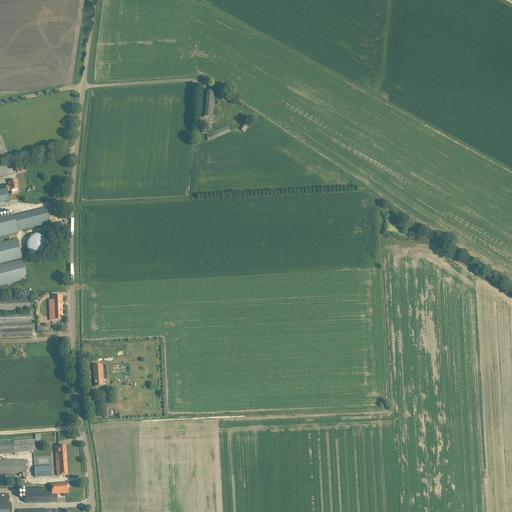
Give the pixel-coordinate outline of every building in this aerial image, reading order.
[(214,92),(211,92),(206,91),(204,117),(212,118),(214,106),(213,106),(214,92)] [(240,129),(244,133),(250,124),(246,121),(240,129)] [(206,135),(209,141),(230,132),(227,126),(206,135)] [(11,191),(12,194),(19,193),(16,180),(9,182),(9,185),(6,186),(7,191),(11,191)] [(0,202),(9,200),(7,191),(6,186),(5,184),(0,185),(0,202)] [(0,237),(18,233),(18,231),(46,224),(50,223),(47,207),(42,209),(0,218),(0,237)] [(49,239),(34,232),(27,250),(45,257),(50,243),(47,242),(49,239)] [(0,286),(7,285),(8,285),(13,284),(12,283),(28,279),(17,239),(2,243),(2,242),(0,242),(0,286)] [(54,308),(49,308),(49,320),(63,320),(62,296),(53,297),(54,308)] [(0,299),(0,310),(31,309),(30,299),(0,299)] [(0,315),(0,338),(32,337),(31,314),(0,315)] [(93,346),(94,358),(102,358),(101,346),(93,346)] [(93,366),(94,379),(95,379),(95,387),(103,387),(102,380),(103,380),(102,365),(93,366)] [(0,442),(0,454),(35,451),(34,439),(0,442)] [(59,447),(59,455),(56,455),(58,476),(68,475),(65,446),(59,447)] [(0,474),(26,474),(25,460),(0,460),(0,474)] [(34,468),(35,478),(53,476),(52,466),(34,468)] [(52,485),(52,495),(63,494),(68,493),(69,493),(68,483),(52,485)] [(50,502),(50,493),(44,493),(44,488),(26,489),(26,503),(50,502)] [(0,511),(12,511),(12,504),(9,504),(8,494),(0,494),(0,511)]
